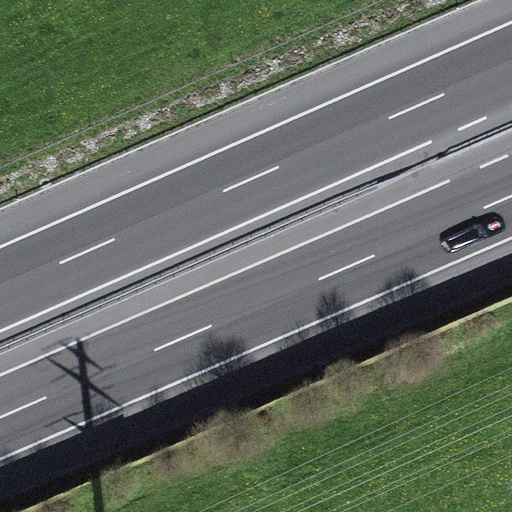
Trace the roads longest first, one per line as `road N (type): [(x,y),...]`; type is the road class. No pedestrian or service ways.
road 1 (motorway): [(511,61),(0,287)]
road 2 (motorway): [(0,424),(511,205)]
